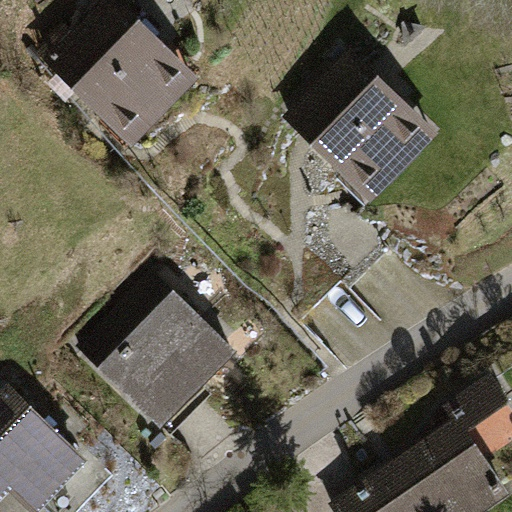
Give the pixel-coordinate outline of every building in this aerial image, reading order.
[(114,0),(101,0),(46,57),(139,146),(200,82),(114,0)] [(352,48),(289,108),(377,200),(440,140),(352,48)] [(158,267),(80,345),(163,427),(240,350),(158,267)] [(64,511),(99,474),(7,389),(0,396),(0,500),(12,511),(64,511)] [(511,489),(464,418),(341,500),(348,511),(498,511),(511,503),(511,489)]
